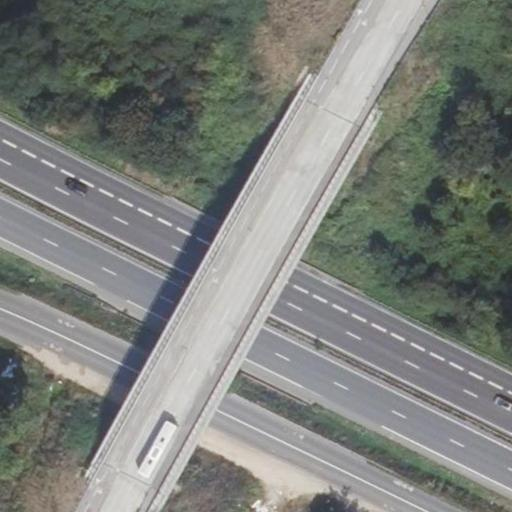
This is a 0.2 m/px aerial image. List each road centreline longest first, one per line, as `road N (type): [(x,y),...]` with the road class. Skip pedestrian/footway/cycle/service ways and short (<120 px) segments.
road 1 (trunk): [(511,406),(0,148)]
road 2 (trunk): [(0,218),(511,472)]
